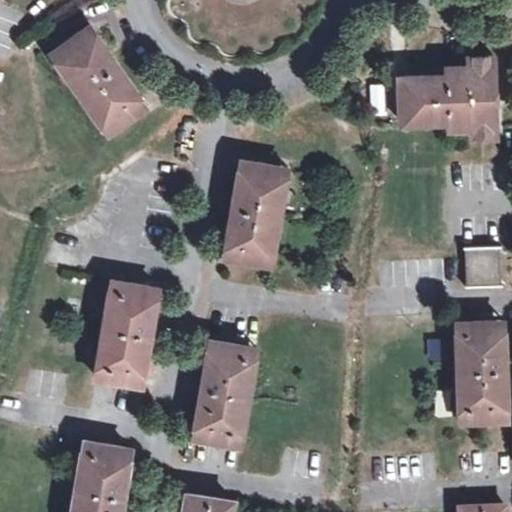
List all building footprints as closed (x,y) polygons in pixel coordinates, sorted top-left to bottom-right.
[(148,104),(92,24),(52,52),(109,132),(148,104)] [(451,128),(472,128),(472,136),(497,134),(494,54),(469,56),(470,64),(448,65),(448,72),(400,75),(402,123),(450,121),(451,128)] [(288,166),(241,159),(225,255),(273,263),(288,166)] [(502,245),(465,247),(465,248),(466,248),(468,285),(467,285),(467,287),(504,285),(504,284),(503,284),(501,246),(502,246),(502,245)] [(159,287),(111,279),(96,377),(144,384),(159,287)] [(509,418),(506,320),(457,321),(460,420),(509,418)] [(258,346),(210,338),(195,435),(242,443),(258,346)] [(121,511),(132,448),(85,440),(73,511),(121,511)] [(232,511),(234,500),(188,493),(184,511),(232,511)]
